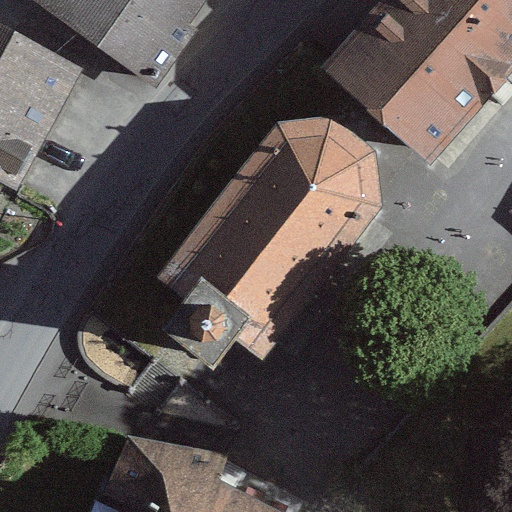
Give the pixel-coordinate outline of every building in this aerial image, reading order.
[(15,0),(140,87),(201,0),(15,0)] [(401,163),(511,47),(511,0),(343,0),(290,56),(401,163)] [(0,178),(10,184),(71,68),(0,31),(0,178)] [(262,347),(385,194),(374,143),(334,110),(282,112),(158,264),(178,280),(164,298),(216,340),(231,322),(262,347)] [(222,474),(233,448),(135,404),(97,486),(114,493),(104,511),(290,511),(293,506),(222,474)]
